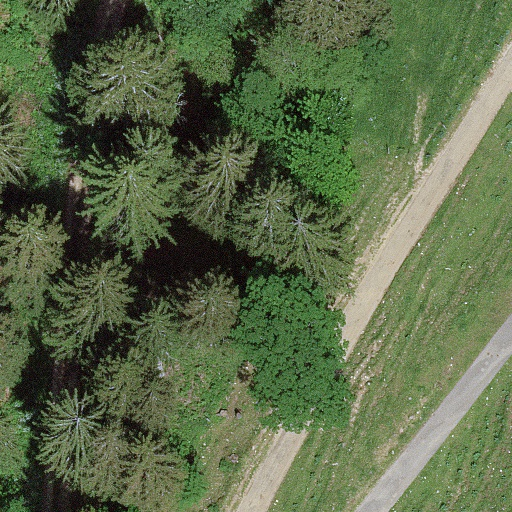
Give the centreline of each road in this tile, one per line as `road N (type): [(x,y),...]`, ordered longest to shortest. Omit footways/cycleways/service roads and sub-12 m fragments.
road 1 (unclassified): [(511,64),(376,281),(247,511)]
road 2 (track): [(115,0),(84,152),(50,511)]
road 3 (unclassified): [(368,511),(511,332)]
